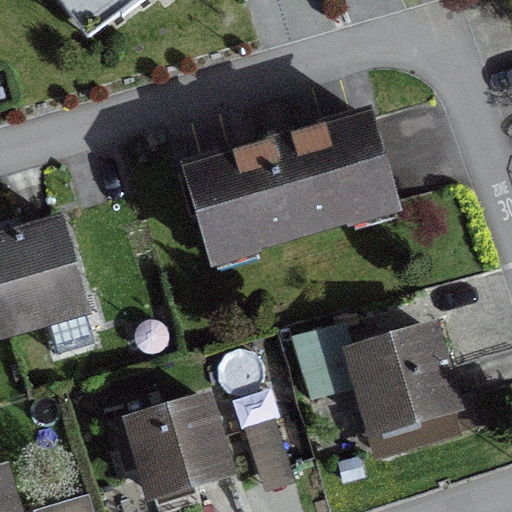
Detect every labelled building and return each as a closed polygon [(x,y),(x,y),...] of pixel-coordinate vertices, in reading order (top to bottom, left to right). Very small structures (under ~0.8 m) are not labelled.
[(60,0),(94,45),(153,0),(60,0)] [(390,208),(389,205),(365,121),(294,142),(292,138),(265,146),(266,151),(185,174),(211,262),(213,262),(212,259),(388,208),(388,211),(390,210),(390,208)] [(0,337),(6,335),(47,324),(44,312),(79,302),(57,226),(0,242),(0,337)] [(312,397),(352,386),(337,336),(297,347),(312,397)] [(380,455),(456,433),(427,336),(352,358),(380,455)] [(128,425),(133,442),(120,446),(126,465),(139,462),(153,511),(179,511),(198,507),(191,486),(224,476),(202,403),(128,425)] [(243,434),(260,488),(289,479),(272,425),(243,434)] [(0,511),(9,511),(0,479),(0,511)]
